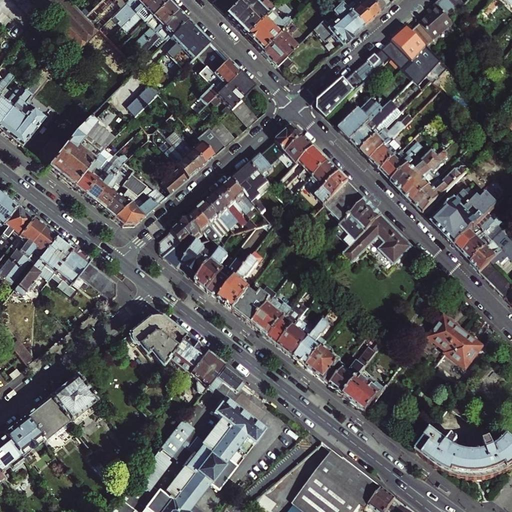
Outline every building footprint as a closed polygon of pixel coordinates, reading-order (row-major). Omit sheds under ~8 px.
[(101,0),(84,17),(66,0),(29,0),(42,13),(54,25),(79,49),(125,4),(129,0),(101,0)] [(129,0),(125,4),(129,9),(115,23),(120,29),(149,0),(129,0)] [(167,2),(165,0),(149,0),(120,29),(125,34),(139,19),(144,24),(167,2)] [(274,7),(281,0),(215,0),(212,4),(244,37),(274,7)] [(336,0),(341,5),(362,29),(371,22),(351,0),(348,3),(345,0),(336,0)] [(351,0),(371,22),(379,15),(366,0),(351,0)] [(366,0),(379,15),(388,7),(382,0),(366,0)] [(459,11),(448,0),(441,0),(436,4),(449,20),(450,20),(459,11)] [(459,0),(448,0),(459,11),(464,6),(459,0)] [(176,11),(167,2),(144,24),(149,29),(129,48),(134,53),(135,52),(176,11)] [(431,15),(412,32),(423,43),(449,20),(436,4),(428,11),(431,15)] [(341,5),(313,32),(323,44),(332,37),(341,48),(362,29),(341,5)] [(274,7),(244,37),(260,53),(290,24),(291,23),(274,7)] [(186,21),(176,11),(135,52),(139,57),(144,52),(145,53),(159,39),(164,44),(169,39),(186,21)] [(0,94),(4,90),(54,25),(42,13),(0,67),(0,94)] [(195,30),(186,21),(169,39),(175,45),(166,54),(169,56),(195,30)] [(288,57),(295,50),(283,36),(292,27),(290,24),(260,53),(276,69),(288,57)] [(423,43),(412,32),(408,29),(401,35),(419,53),(426,47),(423,43)] [(210,45),(195,30),(169,56),(174,62),(183,71),(195,59),(210,45)] [(391,43),(381,52),(390,60),(402,71),(410,63),(391,43)] [(195,59),(200,64),(215,50),(210,45),(195,59)] [(215,50),(200,64),(206,69),(220,55),(215,50)] [(390,60),(381,52),(375,57),(384,67),(390,60)] [(206,69),(211,75),(226,61),(220,55),(206,69)] [(294,63),(288,57),(276,69),(282,75),(294,63)] [(319,113),(328,122),(368,83),(376,75),(384,67),(375,57),(319,105),(319,113)] [(226,61),(211,75),(204,82),(209,87),(185,112),(192,120),(210,102),(238,74),(226,61)] [(340,133),(352,145),(407,89),(414,83),(402,71),(340,133)] [(238,74),(210,102),(214,106),(220,101),(225,107),(221,111),(225,115),(231,110),(240,101),(253,88),(238,74)] [(151,84),(146,90),(155,99),(157,97),(160,94),(151,84)] [(352,145),(361,154),(384,132),(413,103),(408,98),(412,94),(407,89),(352,145)] [(4,90),(0,94),(0,122),(23,94),(19,91),(18,93),(16,92),(14,93),(11,96),(4,90)] [(146,90),(141,94),(150,103),(155,99),(146,90)] [(23,94),(0,122),(0,133),(20,149),(42,120),(24,106),(29,99),(23,94)] [(141,94),(136,99),(146,108),(150,103),(141,94)] [(136,99),(131,104),(140,113),(146,108),(136,99)] [(258,119),(240,101),(231,110),(248,128),(258,119)] [(131,104),(125,109),(135,119),(140,113),(131,104)] [(72,189),(99,154),(106,147),(113,140),(96,123),(98,120),(92,116),(74,134),(68,142),(46,169),(72,189)] [(384,132),(361,154),(370,164),(388,145),(414,120),(409,116),(402,123),(399,123),(387,135),(384,132)] [(220,122),(209,131),(225,148),(235,139),(220,122)] [(225,148),(209,131),(208,129),(196,140),(213,158),(225,148)] [(213,158),(196,140),(189,132),(181,139),(204,166),(213,158)] [(289,132),(275,144),(285,155),(296,167),(314,150),(297,132),(289,132)] [(56,133),(35,160),(46,169),(68,142),(56,133)] [(195,174),(204,166),(181,139),(172,147),(174,149),(195,174)] [(403,152),(395,160),(381,174),(391,185),(418,158),(416,156),(424,148),(419,143),(406,155),(403,152)] [(186,181),(195,174),(174,149),(170,152),(163,144),(158,148),(177,170),(186,181)] [(285,155),(275,144),(268,150),(278,161),(285,155)] [(388,145),(370,164),(381,174),(395,160),(388,152),(392,149),(388,145)] [(106,147),(99,154),(72,189),(82,197),(106,165),(113,157),(115,155),(106,147)] [(422,162),(418,158),(391,185),(402,195),(442,155),(436,149),(422,162)] [(261,156),(271,168),(278,161),(268,150),(261,156)] [(321,157),(314,150),(296,167),(279,184),(284,189),(297,175),(300,178),(321,157)] [(442,155),(402,195),(412,206),(439,180),(434,175),(447,162),(446,161),(449,158),(448,155),(445,152),(442,155)] [(106,165),(82,197),(92,204),(117,172),(124,164),(130,158),(122,153),(110,168),(106,165)] [(274,171),(271,168),(261,156),(251,165),(264,180),(274,171)] [(307,185),(329,164),(321,157),(300,178),(303,181),(289,194),(294,199),(307,185)] [(340,176),(329,164),(307,185),(312,190),(311,193),(314,197),(317,197),(317,199),(325,208),(335,198),(327,189),(340,176)] [(251,165),(232,181),(252,204),(262,216),(266,213),(257,201),(272,188),(264,180),(251,165)] [(443,184),(439,180),(412,206),(423,217),(469,171),(466,168),(463,168),(460,171),(458,170),(443,184)] [(177,170),(160,185),(167,198),(186,181),(177,170)] [(124,178),(117,172),(92,204),(102,212),(120,189),(117,187),(124,178)] [(335,198),(349,185),(340,176),(327,189),(335,198)] [(130,205),(138,198),(141,196),(154,206),(156,207),(162,202),(153,192),(150,194),(132,180),(129,178),(120,189),(102,212),(113,220),(130,205)] [(252,204),(232,181),(223,189),(243,212),(250,220),(255,216),(248,208),(252,204)] [(160,185),(153,192),(162,202),(167,198),(160,185)] [(366,202),(349,185),(335,198),(325,208),(343,225),(366,202)] [(223,189),(215,196),(239,223),(242,227),(246,224),(239,215),(243,212),(223,189)] [(478,199),(470,190),(466,194),(474,203),(478,199)] [(478,226),(498,206),(495,203),(488,196),(481,202),(478,199),(474,203),(466,194),(463,195),(452,205),(450,204),(444,210),(445,212),(432,225),(455,249),(478,226)] [(16,208),(0,195),(0,227),(16,208)] [(134,227),(156,207),(154,206),(141,196),(138,198),(143,205),(136,211),(130,205),(113,220),(122,227),(134,227)] [(239,223),(215,196),(206,203),(224,224),(230,230),(239,223)] [(335,232),(351,248),(381,218),(371,207),(366,202),(343,225),(335,232)] [(206,203),(197,211),(215,232),(224,224),(206,203)] [(32,220),(16,208),(0,227),(5,231),(0,236),(0,260),(9,248),(11,246),(32,220)] [(197,211),(189,219),(204,236),(210,243),(222,240),(215,232),(197,211)] [(502,215),(496,222),(462,255),(470,264),(493,242),(489,238),(500,227),(500,226),(503,223),(502,222),(506,219),(502,215)] [(394,266),(412,248),(381,218),(351,248),(343,255),(352,264),(379,238),(386,245),(379,251),(394,266)] [(481,229),(478,226),(455,249),(462,255),(496,222),(492,218),(481,229)] [(186,251),(196,243),(204,236),(189,219),(171,234),(177,242),(184,250),(186,251)] [(0,271),(0,280),(2,282),(43,229),(32,220),(11,246),(9,248),(15,252),(0,271)] [(250,260),(218,301),(234,313),(250,293),(295,233),(280,222),(250,260)] [(34,267),(56,239),(43,229),(2,282),(9,287),(28,263),(34,267)] [(504,231),(493,242),(470,264),(480,274),(492,263),(495,267),(500,262),(496,259),(503,252),(497,247),(508,236),(504,231)] [(160,256),(164,259),(177,242),(171,234),(160,244),(160,256)] [(71,251),(56,239),(34,267),(13,294),(19,299),(26,291),(28,292),(34,284),(32,283),(37,276),(46,283),(54,273),(71,251)] [(164,259),(172,265),(184,250),(177,242),(164,259)] [(184,250),(172,265),(178,270),(182,264),(197,245),(196,243),(186,251),(184,250)] [(214,259),(199,247),(197,245),(182,264),(200,278),(214,259)] [(116,285),(71,251),(54,273),(60,278),(52,288),(69,300),(78,288),(83,291),(87,286),(107,301),(109,303),(116,298),(116,285)] [(195,284),(208,293),(224,272),(220,268),(228,257),(221,251),(214,259),(200,278),(195,284)] [(224,272),(208,293),(218,301),(250,260),(245,256),(239,263),(238,263),(232,270),(228,267),(224,272)] [(497,268),(495,267),(492,263),(480,274),(486,280),(497,268)] [(502,273),(497,268),(486,280),(491,285),(502,273)] [(496,290),(507,278),(502,273),(491,285),(496,290)] [(272,302),(252,327),(269,340),(296,306),(310,287),(292,276),(272,302)] [(500,295),(511,283),(507,278),(496,290),(500,295)] [(506,300),(511,290),(511,283),(500,295),(506,300)] [(258,299),(250,293),(234,313),(252,327),(272,302),(262,294),(258,299)] [(278,347),(297,323),(293,321),(301,310),(296,306),(269,340),(278,347)] [(321,325),(294,360),(306,369),(325,345),(347,317),(335,307),(321,325)] [(448,353),(463,333),(444,318),(428,339),(448,353)] [(167,359),(184,337),(160,320),(148,320),(126,336),(129,339),(129,341),(129,342),(131,345),(132,345),(134,346),(135,347),(137,345),(145,356),(150,353),(161,367),(167,359)] [(278,347),(294,360),(321,325),(319,322),(313,330),(299,320),(297,323),(278,347)] [(483,348),(463,333),(448,353),(446,356),(465,370),(483,348)] [(330,387),(344,398),(364,371),(383,346),(370,335),(360,348),(367,353),(358,364),(357,363),(348,374),(343,370),(330,387)] [(205,354),(184,337),(167,359),(188,376),(205,354)] [(306,369),(330,387),(343,370),(345,367),(331,356),(334,352),(325,345),(306,369)] [(207,388),(223,368),(205,354),(188,376),(199,385),(195,391),(201,395),(207,388)] [(223,368),(207,388),(212,393),(221,381),(234,391),(241,382),(223,368)] [(19,374),(16,370),(9,375),(12,380),(19,374)] [(344,398),(366,415),(385,390),(372,381),(369,381),(369,380),(371,377),(364,371),(344,398)] [(68,424),(95,403),(75,378),(47,399),(67,424),(68,424)] [(241,382),(234,391),(237,393),(244,384),(241,382)] [(469,423),(478,412),(461,398),(451,410),(469,423)] [(45,441),(66,425),(67,424),(47,399),(44,402),(23,419),(43,443),(45,446),(48,444),(45,441)] [(205,443),(197,436),(190,446),(184,441),(193,430),(193,429),(188,425),(196,415),(190,410),(147,467),(130,490),(111,511),(134,511),(135,511),(142,511),(144,509),(148,511),(201,511),(202,511),(193,505),(210,484),(219,491),(238,466),(229,459),(244,438),(254,446),(265,431),(249,419),(250,417),(248,416),(249,415),(243,411),(242,412),(241,411),(240,412),(224,399),(222,401),(213,414),(222,421),(205,443)] [(213,414),(222,401),(219,399),(209,412),(212,415),(213,414)] [(388,432),(398,419),(391,413),(381,426),(388,432)] [(23,419),(2,436),(21,460),(43,443),(23,419)] [(198,435),(193,430),(184,441),(190,446),(197,436),(198,435)] [(511,441),(508,438),(503,444),(499,448),(493,452),(490,443),(483,446),(486,455),(480,456),(475,456),(470,456),(458,454),(453,449),(458,442),(452,438),(447,445),(431,433),(416,453),(435,468),(440,471),(446,474),(452,477),(460,479),(465,480),(470,480),(475,481),(484,480),(493,478),(500,475),(504,473),(509,471),(511,468),(511,441)] [(2,436),(0,437),(0,477),(0,478),(10,470),(13,473),(24,464),(21,460),(2,436)] [(382,491),(331,452),(293,504),(295,506),(303,511),(357,511),(361,508),(366,511),(382,491)] [(105,479),(109,476),(98,462),(94,465),(105,479)] [(409,511),(382,491),(366,511),(369,509),(372,511),(409,511)]
